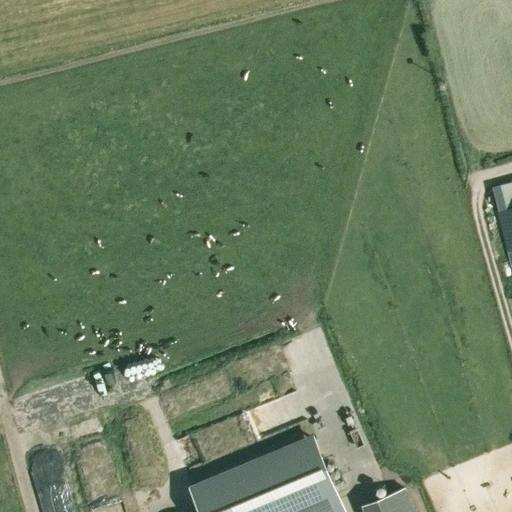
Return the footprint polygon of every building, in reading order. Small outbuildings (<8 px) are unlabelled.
[(511,181),(501,185),(507,208),(511,206),(511,181)] [(499,210),(511,261),(511,206),(507,208),(499,210)] [(193,489),(202,511),(344,511),(314,438),(193,489)] [(68,511),(50,450),(35,454),(52,511),(68,511)] [(182,460),(189,477),(206,469),(199,453),(182,460)] [(370,511),(414,511),(405,487),(367,503),(370,511)]
